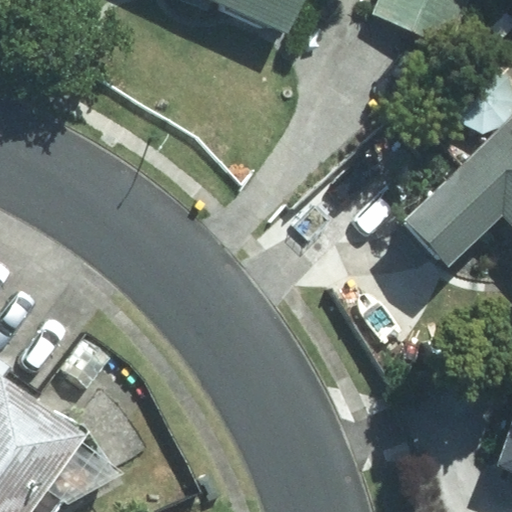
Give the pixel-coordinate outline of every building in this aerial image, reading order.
[(202,0),(279,34),(294,0),(202,0)] [(375,0),(369,17),(445,49),(466,0),(375,0)] [(511,112),(396,220),(440,268),(496,216),(511,232),(511,112)] [(394,172),(369,147),(318,197),(342,222),(394,172)] [(0,511),(23,511),(79,436),(0,379),(0,376),(6,368),(0,363),(0,511)] [(511,411),(491,478),(511,484),(511,411)]
